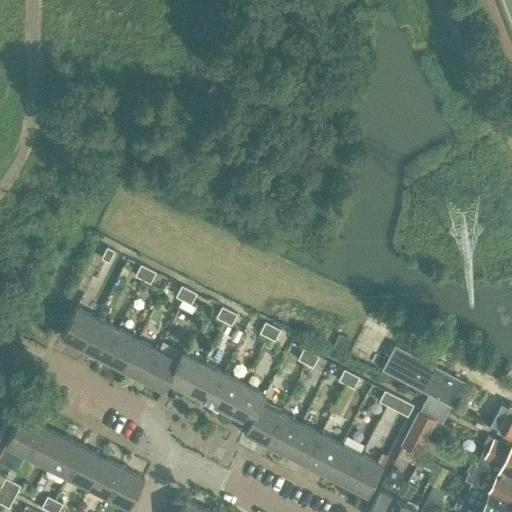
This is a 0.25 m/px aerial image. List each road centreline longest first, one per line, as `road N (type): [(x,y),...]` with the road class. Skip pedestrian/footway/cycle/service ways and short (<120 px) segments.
road 1 (residential): [(176,454),(147,415),(0,342)]
road 2 (residential): [(286,511),(176,454)]
